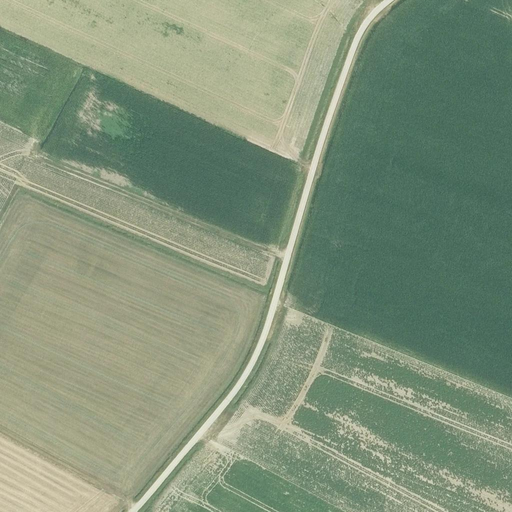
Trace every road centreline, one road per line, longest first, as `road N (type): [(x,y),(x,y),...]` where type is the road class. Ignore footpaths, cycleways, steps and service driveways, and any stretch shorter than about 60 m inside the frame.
road 1 (unclassified): [(133,511),(231,395),(259,348),(352,48),(388,0)]
road 2 (track): [(288,254),(36,156)]
road 3 (track): [(136,508),(0,430)]
